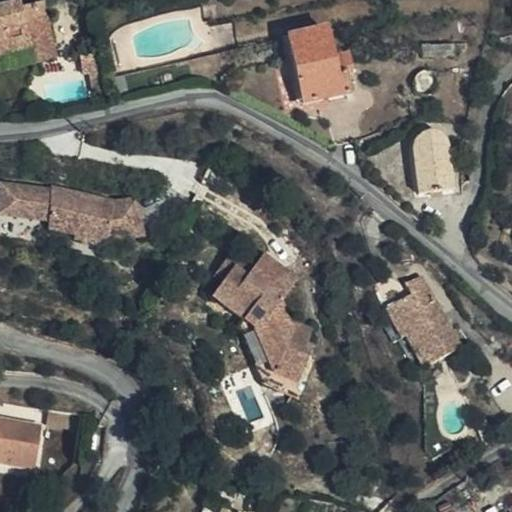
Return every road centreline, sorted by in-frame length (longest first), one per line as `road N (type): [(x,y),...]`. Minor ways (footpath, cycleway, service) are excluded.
road 1 (unclassified): [(511,307),(362,184),(233,108),(181,100),(0,134)]
road 2 (unclassified): [(0,338),(94,364),(150,409),(153,447),(122,511)]
